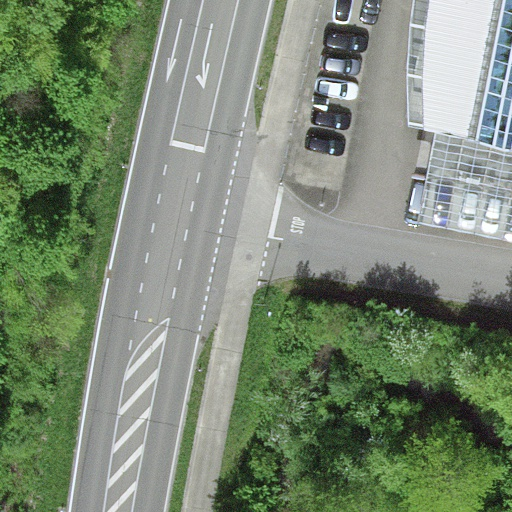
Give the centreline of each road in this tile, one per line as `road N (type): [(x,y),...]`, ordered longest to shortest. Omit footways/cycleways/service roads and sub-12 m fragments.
road 1 (residential): [(511,284),(174,213)]
road 2 (primary): [(174,213),(121,511)]
road 3 (primary): [(220,0),(174,213)]
